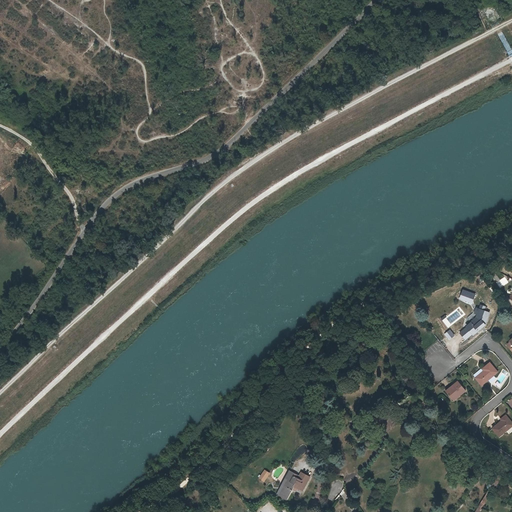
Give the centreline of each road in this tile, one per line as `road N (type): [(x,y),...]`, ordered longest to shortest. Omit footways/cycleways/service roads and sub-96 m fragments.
road 1 (track): [(0,434),(260,196),(511,58)]
road 2 (track): [(511,19),(233,174),(0,391)]
road 3 (unclassified): [(0,350),(109,199),(221,149),(374,0)]
road 4 (track): [(0,125),(38,152),(70,195),(83,231)]
